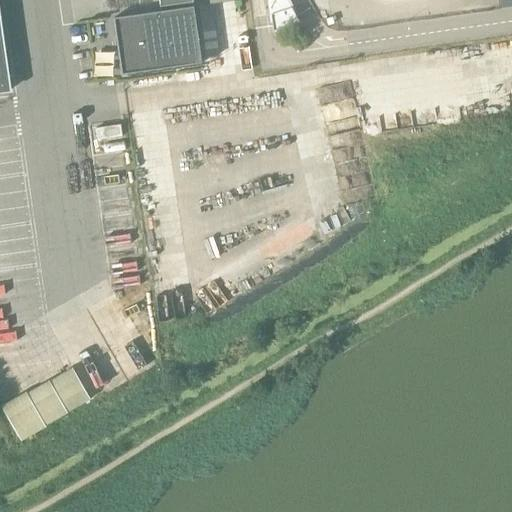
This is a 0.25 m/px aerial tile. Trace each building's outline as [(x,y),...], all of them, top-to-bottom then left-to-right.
[(286,0),(268,0),(271,14),(270,14),(271,22),(272,31),(299,23),(295,15),(291,8),(286,0)] [(511,0),(499,0),(501,9),(511,7),(511,0)] [(160,11),(113,18),(121,75),(202,63),(194,7),(160,11)] [(0,93),(11,92),(0,15),(0,93)] [(168,69),(156,70),(157,74),(158,84),(170,83),(169,73),(168,69)] [(0,250),(17,248),(15,229),(0,230),(0,250)] [(2,404),(21,439),(92,401),(73,366),(2,404)]
